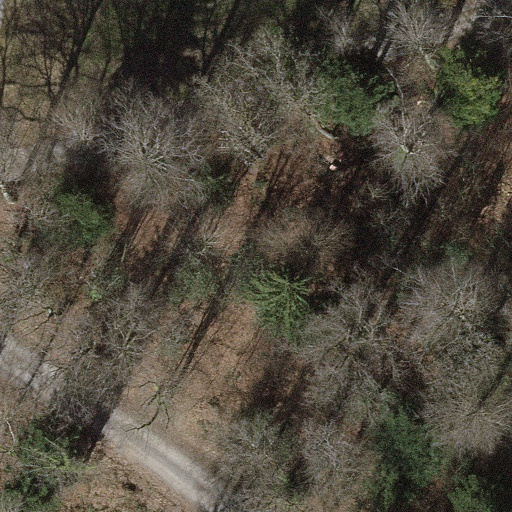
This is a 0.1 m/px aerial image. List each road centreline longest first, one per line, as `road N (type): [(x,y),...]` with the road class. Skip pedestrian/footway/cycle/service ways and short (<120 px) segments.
road 1 (track): [(502,0),(45,158),(0,164)]
road 2 (track): [(226,511),(113,418),(0,341)]
